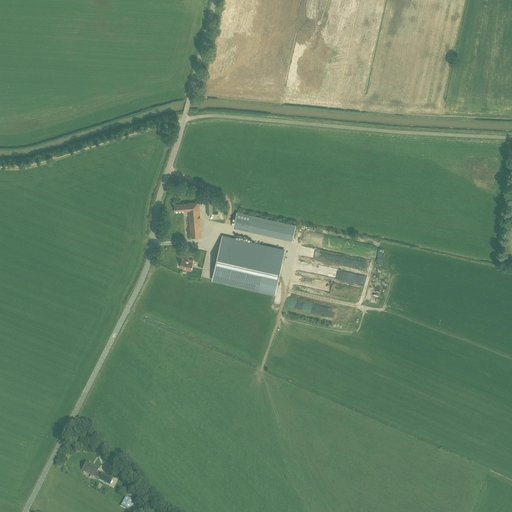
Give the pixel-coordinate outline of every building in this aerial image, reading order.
[(188,211),(191,237),(202,236),(199,202),(174,204),(175,212),(188,211)] [(234,226),(292,239),(295,225),(237,212),(234,226)] [(222,236),(212,280),(275,294),(285,250),(222,236)] [(193,260),(188,259),(188,260),(182,258),(180,267),(186,268),(186,269),(191,271),(193,260)] [(293,281),(293,284),(307,285),(308,277),(297,276),(296,281),(293,281)] [(99,479),(110,485),(113,479),(102,473),(98,471),(99,468),(92,464),(92,465),(86,462),(82,470),(94,477),(95,477),(99,479)] [(121,505),(131,511),(135,502),(126,497),(121,505)]
